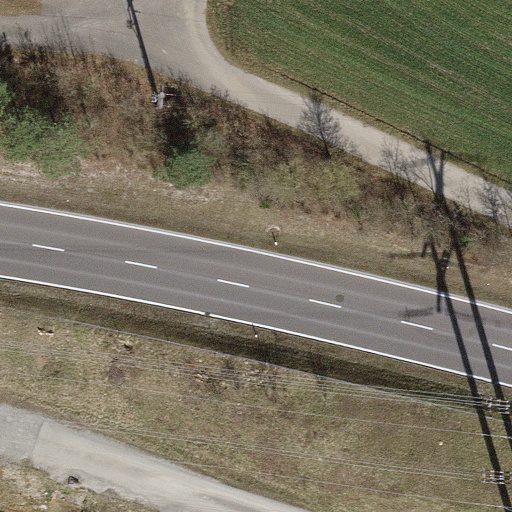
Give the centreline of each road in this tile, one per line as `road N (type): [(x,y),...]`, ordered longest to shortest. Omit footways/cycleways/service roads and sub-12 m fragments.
road 1 (secondary): [(511,343),(292,287),(0,229)]
road 2 (track): [(127,29),(215,79),(511,214)]
road 3 (track): [(285,511),(0,423)]
road 4 (track): [(0,30),(127,29)]
